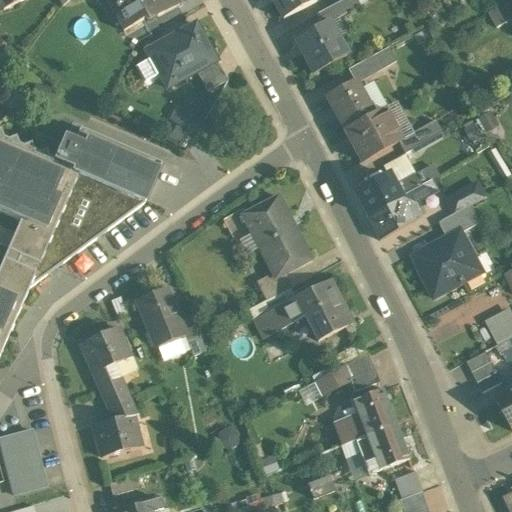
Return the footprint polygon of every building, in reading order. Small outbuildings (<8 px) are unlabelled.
[(0,0),(0,8),(2,13),(26,0),(0,0)] [(70,0),(56,0),(61,9),(70,0)] [(104,0),(106,3),(109,1),(126,30),(122,32),(123,34),(145,21),(142,16),(151,11),(156,19),(178,7),(174,0),(104,0)] [(271,0),(283,21),(315,3),(313,0),(271,0)] [(355,0),(345,0),(331,8),(338,20),(359,8),(355,0)] [(511,3),(511,2),(488,15),(496,30),(511,21),(511,3)] [(346,56),(329,25),(329,24),(329,23),(294,42),(294,43),(295,43),(312,75),(312,76),(347,57),(347,56),(346,56)] [(215,63),(195,26),(145,53),(149,60),(135,68),(146,89),(161,80),(166,90),(195,74),(215,63)] [(388,49),(372,58),(379,71),(395,62),(388,49)] [(372,58),(353,69),(360,81),(379,71),(372,58)] [(215,63),(195,74),(206,93),(226,82),(215,63)] [(354,84),(326,99),(344,132),(372,117),(354,84)] [(383,112),(344,133),(361,164),(398,144),(400,143),(399,142),(383,112)] [(491,113),(481,119),(485,125),(495,120),(491,113)] [(434,122),(399,142),(400,143),(398,144),(405,156),(441,135),(434,122)] [(0,355),(29,291),(143,206),(161,165),(80,130),(74,144),(65,140),(55,163),(50,160),(46,153),(38,155),(34,154),(31,146),(23,149),(18,148),(15,139),(8,142),(3,140),(0,132),(0,355)] [(388,178),(356,196),(367,217),(400,199),(395,191),(388,178)] [(414,178),(401,186),(402,188),(406,195),(419,188),(415,181),(414,178)] [(423,186),(419,178),(415,181),(419,188),(419,189),(423,186)] [(423,186),(419,189),(424,197),(433,191),(429,183),(423,186)] [(477,186),(447,202),(455,216),(470,208),(485,200),(477,186)] [(402,188),(395,191),(400,199),(406,195),(402,188)] [(419,188),(406,195),(412,205),(425,198),(424,197),(419,189),(419,188)] [(400,199),(367,217),(379,241),(412,223),(405,209),(412,205),(406,195),(400,199)] [(258,250),(294,231),(279,199),(242,218),(258,250)] [(405,209),(412,223),(419,219),(412,205),(405,209)] [(455,216),(438,225),(446,240),(461,232),(462,235),(480,225),(470,208),(455,216)] [(311,262),(294,231),(258,250),(272,276),(274,281),(284,276),(311,262)] [(446,240),(438,244),(440,247),(432,252),(431,248),(411,259),(434,301),(465,284),(462,279),(480,269),(462,235),(461,232),(446,240)] [(274,281),(272,276),(256,284),(266,303),(292,290),(284,276),(274,281)] [(329,284),(280,309),(289,327),(309,317),(322,341),(344,330),(336,313),(342,310),(329,284)] [(165,291),(135,303),(154,348),(183,336),(184,335),(177,319),(165,291)] [(120,298),(111,302),(117,319),(127,315),(120,298)] [(262,341),(289,327),(280,309),(253,323),(262,341)] [(189,314),(177,319),(184,335),(183,336),(186,344),(199,338),(189,314)] [(511,319),(509,314),(486,326),(498,348),(511,340),(511,319)] [(117,330),(80,346),(99,389),(119,380),(113,368),(130,360),(117,330)] [(205,352),(199,338),(186,344),(192,357),(205,352)] [(342,368),(366,356),(360,343),(342,352),(327,361),(336,376),(344,371),(342,368)] [(486,355),(467,365),(472,375),(491,365),(486,355)] [(350,384),(374,372),(366,356),(342,368),(344,371),(350,384)] [(491,365),(472,375),(477,385),(497,375),(491,365)] [(374,372),(350,384),(354,394),(379,384),(374,371),(374,372)] [(497,375),(477,385),(482,395),(502,385),(497,375)] [(320,398),(335,391),(328,377),(313,384),(320,398)] [(119,380),(99,389),(105,402),(124,393),(119,380)] [(124,393),(105,402),(109,412),(129,403),(124,393)] [(382,393),(351,405),(356,418),(348,422),(352,433),(356,443),(364,439),(395,427),(382,393)] [(511,395),(497,404),(511,432),(511,395)] [(129,403),(109,412),(114,423),(115,423),(132,419),(132,420),(135,418),(129,403)] [(114,423),(93,428),(101,460),(140,450),(132,420),(132,419),(115,423),(114,423)] [(395,427),(364,439),(377,474),(408,462),(395,427)] [(30,432),(0,440),(14,497),(45,490),(30,432)] [(352,433),(327,443),(330,453),(340,449),(356,443),(352,433)] [(356,443),(340,449),(343,456),(359,450),(356,443)] [(394,481),(401,501),(421,494),(414,473),(394,481)] [(329,477),(307,485),(313,501),(335,493),(329,477)] [(133,479),(109,487),(112,499),(136,491),(133,479)] [(401,501),(399,502),(402,511),(427,511),(421,494),(401,501)] [(511,511),(511,495),(499,502),(504,511),(511,511)] [(161,511),(159,502),(123,511),(161,511)]
